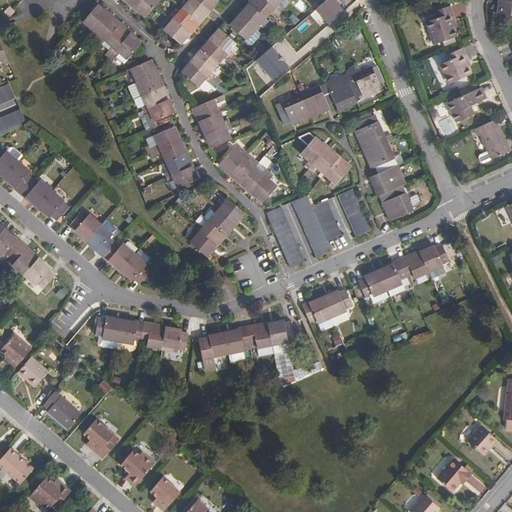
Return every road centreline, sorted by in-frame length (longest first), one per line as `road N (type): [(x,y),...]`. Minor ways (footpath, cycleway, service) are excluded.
road 1 (residential): [(291,282),(261,213),(219,178),(173,67),(146,28),(112,0)]
road 2 (residential): [(366,0),(455,208)]
road 3 (residential): [(291,282),(211,310),(128,298),(101,284)]
road 4 (residential): [(455,208),(291,282)]
road 5 (residential): [(133,511),(0,399)]
road 6 (residential): [(101,284),(0,196)]
